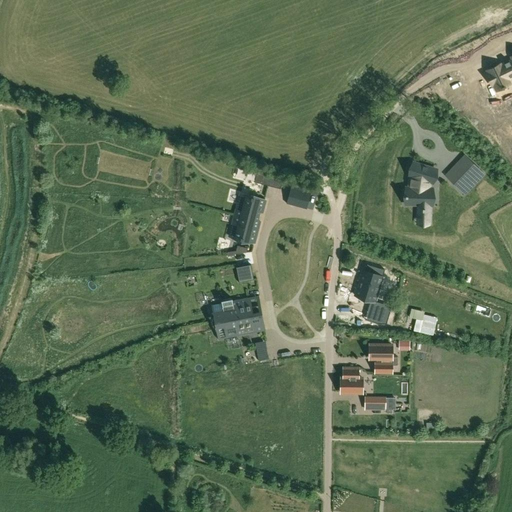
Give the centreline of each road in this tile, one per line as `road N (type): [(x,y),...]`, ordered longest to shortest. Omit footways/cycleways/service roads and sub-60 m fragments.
road 1 (residential): [(338,225),(279,212),(262,251),(280,335),(329,347)]
road 2 (track): [(418,122),(401,107),(437,68),(511,24)]
road 3 (residential): [(329,347),(338,225)]
